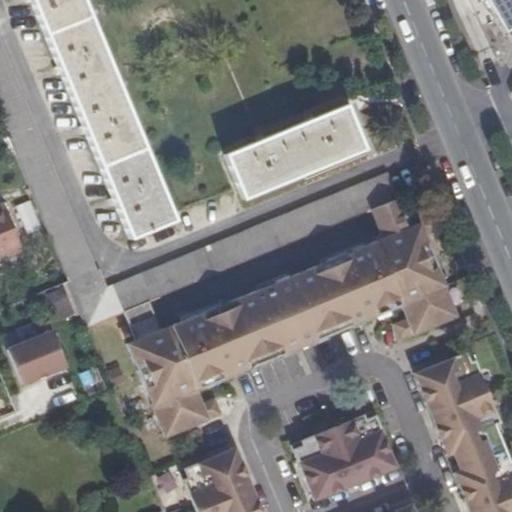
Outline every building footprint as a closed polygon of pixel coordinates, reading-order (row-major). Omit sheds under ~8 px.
[(0,0),(0,120),(13,151),(64,276),(64,277),(83,323),(234,262),(249,256),(394,197),(384,173),(262,221),(99,286),(92,267),(89,268),(0,50),(0,0)] [(168,218),(80,0),(30,0),(125,235),(168,218)] [(511,0),(488,0),(507,32),(511,28),(511,0)] [(341,105),(298,122),(221,154),(237,192),(239,197),(359,147),(341,105)] [(458,318),(418,221),(408,225),(398,200),(369,212),(380,237),(160,327),(149,301),(113,316),(164,439),(210,420),(198,390),(386,312),(399,342),(458,318)] [(0,253),(19,245),(1,201),(0,201),(0,253)] [(57,320),(73,312),(60,288),(45,296),(57,320)] [(0,348),(16,384),(59,366),(45,330),(0,348)] [(511,511),(511,460),(506,446),(501,447),(494,430),(499,428),(466,346),(411,369),(418,387),(442,452),(449,450),(455,468),(449,470),(464,511),(511,511)] [(324,427),(345,475),(389,457),(369,408),(324,427)] [(324,427),(305,434),(325,483),(345,475),(324,427)] [(259,511),(234,448),(177,471),(194,511),(259,511)] [(393,467),(389,457),(345,475),(325,483),(321,485),(325,493),(393,467)] [(411,511),(407,502),(384,511),(411,511)]
